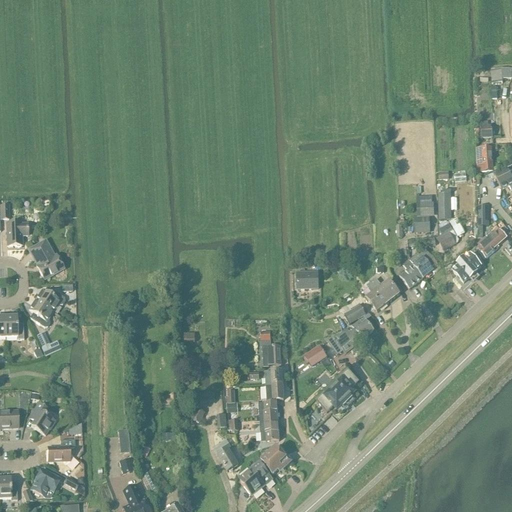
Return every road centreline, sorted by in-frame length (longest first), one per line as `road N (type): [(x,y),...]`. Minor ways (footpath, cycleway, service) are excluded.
road 1 (tertiary): [(352,469),(511,315)]
road 2 (residential): [(376,404),(511,275)]
